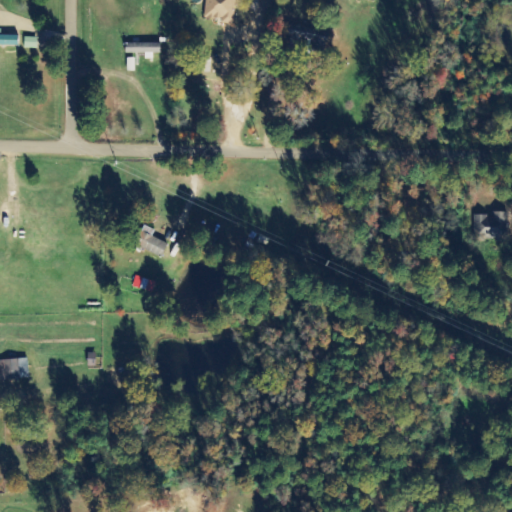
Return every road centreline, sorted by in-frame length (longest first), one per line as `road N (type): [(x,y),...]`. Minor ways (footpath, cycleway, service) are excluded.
road 1 (residential): [(0,146),(511,157)]
road 2 (residential): [(84,148),(83,0)]
